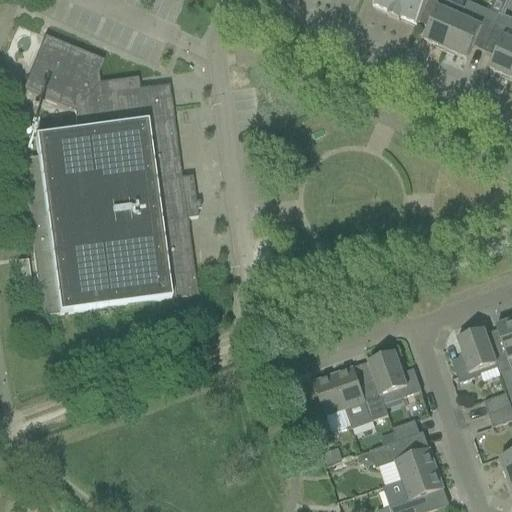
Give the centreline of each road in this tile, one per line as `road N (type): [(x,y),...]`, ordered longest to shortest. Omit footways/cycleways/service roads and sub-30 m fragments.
road 1 (residential): [(247,301),(215,54),(237,9),(263,0)]
road 2 (residential): [(281,0),(300,24),(511,117)]
road 3 (residential): [(480,511),(419,328)]
